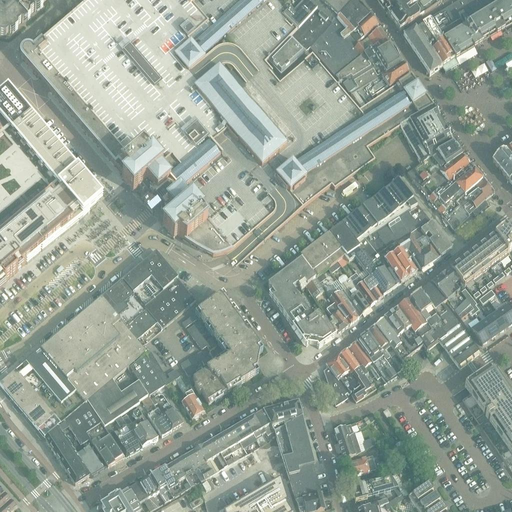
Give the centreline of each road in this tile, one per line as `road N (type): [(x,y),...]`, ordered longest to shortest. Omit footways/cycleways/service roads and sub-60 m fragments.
road 1 (residential): [(300,374),(67,509)]
road 2 (residential): [(511,216),(300,374)]
road 3 (residential): [(146,239),(4,68)]
road 4 (residential): [(397,396),(474,506),(505,496)]
road 5 (residential): [(237,283),(364,185)]
road 6 (residential): [(107,271),(78,249),(0,317)]
road 7 (residential): [(0,357),(25,345),(107,271)]
road 8 (residential): [(505,496),(435,394)]
